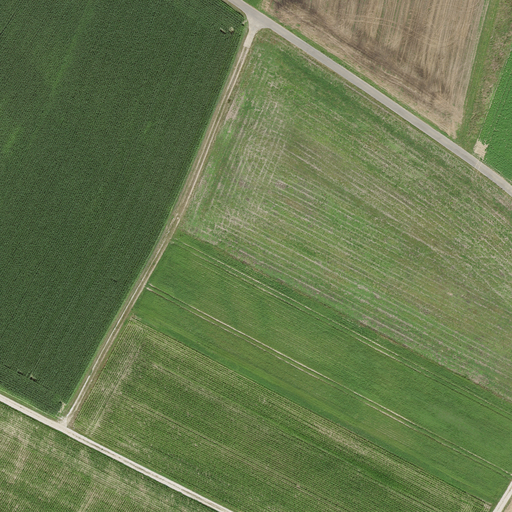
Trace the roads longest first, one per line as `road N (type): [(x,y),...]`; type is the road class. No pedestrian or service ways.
road 1 (unclassified): [(511,206),(393,103),(230,0)]
road 2 (track): [(225,511),(0,398)]
